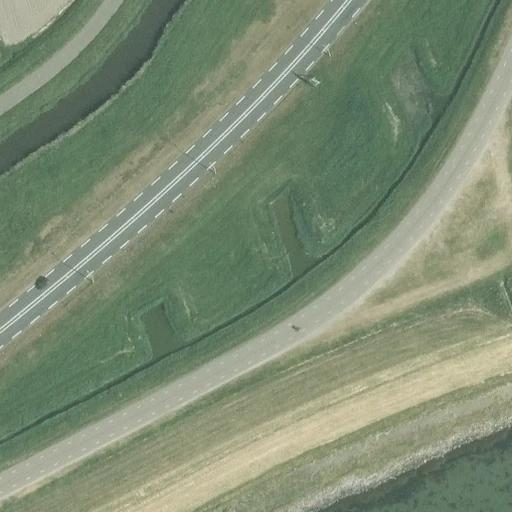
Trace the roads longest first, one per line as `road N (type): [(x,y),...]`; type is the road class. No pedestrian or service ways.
road 1 (unclassified): [(0,486),(326,308),(434,201),(511,64)]
road 2 (primary): [(0,330),(196,161),(346,0)]
road 3 (track): [(282,338),(489,272),(501,259),(511,237),(490,106)]
road 4 (unclassified): [(0,105),(63,59),(113,0)]
